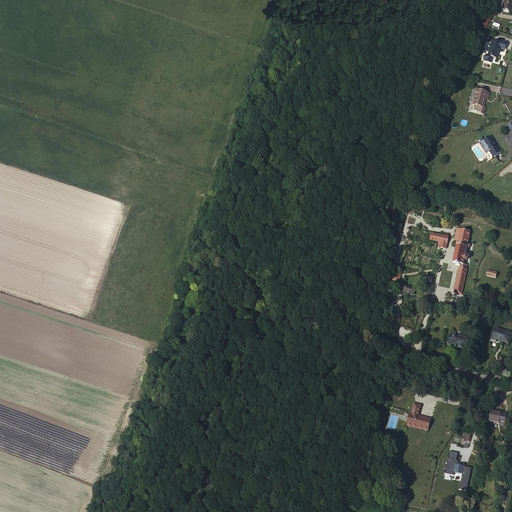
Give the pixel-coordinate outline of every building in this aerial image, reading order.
[(511,44),(504,42),(504,44),(497,42),(493,56),(491,55),(489,61),(495,63),(497,58),(501,59),(503,53),(504,52),(505,52),(506,50),(510,51),(511,44)] [(483,94),(479,109),(481,109),(480,115),(492,118),(493,112),(489,111),(491,102),(493,103),(494,96),(483,94)] [(504,155),(499,145),(497,146),(493,140),(488,144),(495,157),(498,155),(500,158),(504,155)] [(459,266),(454,294),(463,295),(468,267),(464,267),(465,261),(466,261),(468,259),(468,258),(468,257),(466,256),(471,232),(457,230),(454,244),(456,245),(456,249),(454,249),(453,250),(452,252),(452,253),(452,254),(454,255),(454,256),(455,256),(453,265),(459,266)] [(441,242),(440,248),(446,249),(449,235),(433,232),(432,240),(441,242)] [(394,274),(392,281),(398,283),(400,276),(394,274)] [(427,278),(425,285),(432,287),(433,279),(427,278)] [(404,288),(403,296),(412,298),(414,290),(404,288)] [(492,330),(489,340),(507,344),(509,334),(492,330)] [(451,336),(448,347),(467,351),(469,340),(451,336)] [(413,417),(410,416),(407,428),(428,434),(432,422),(418,418),(421,408),(415,407),(413,417)] [(495,412),(492,423),(507,427),(510,416),(495,412)]
